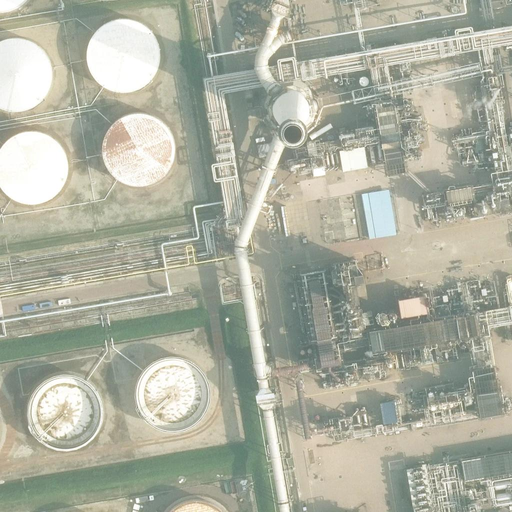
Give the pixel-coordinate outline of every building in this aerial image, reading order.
[(0,0),(0,10),(5,10),(12,8),(18,5),(21,3),(24,0),(0,0)] [(511,0),(482,0),(484,10),(511,5),(511,0)] [(159,54),(158,47),(156,40),(154,35),(149,28),(144,24),(140,22),(137,20),(130,18),(126,17),(122,17),(116,17),(109,19),(104,21),(101,23),(96,27),(92,32),(88,39),(86,46),(85,53),(85,56),(86,61),(87,67),(91,74),(95,79),(100,84),(106,87),(110,89),(114,90),(122,91),(130,90),(133,89),(137,87),(143,84),(145,82),(148,79),(153,74),(156,68),(158,61),(159,54)] [(51,75),(51,74),(50,68),(48,61),(45,55),(43,52),(41,49),(39,47),(35,44),(29,41),(25,39),(22,38),(16,38),(9,38),(3,39),(0,40),(0,108),(2,109),(6,110),(13,111),(20,111),(27,109),(33,105),(36,104),(40,100),(44,95),(48,88),(50,82),(51,75)] [(309,127),(308,89),(276,90),(277,127),(309,127)] [(380,125),(335,132),(341,171),(384,164),(385,173),(406,170),(396,97),(376,100),(380,125)] [(173,147),(173,146),(173,139),(170,132),(167,126),(163,121),(158,117),(153,113),(145,111),(138,110),(132,110),(128,111),(124,113),(118,116),(112,121),(107,126),(104,132),(102,139),(101,145),(102,152),(104,159),(107,165),(111,171),(114,174),(117,176),(123,179),(129,181),(135,182),(142,182),(150,180),(154,178),(156,177),(162,172),(167,166),(170,161),(173,154),(173,147)] [(68,166),(68,162),(67,158),(65,151),(62,146),(60,142),(57,140),(52,135),(46,132),(39,130),(32,129),(25,129),(21,130),(17,131),(14,133),(10,135),(5,140),(0,146),(0,145),(0,185),(4,191),(10,196),(15,199),(22,201),(30,203),(37,202),(44,200),(50,197),(54,194),(57,192),(61,187),(65,181),(67,173),(68,166)] [(470,183),(442,187),(444,202),(472,198),(470,183)] [(390,189),(362,193),(370,239),(397,234),(390,189)] [(347,263),(296,273),(314,371),(329,369),(331,384),(388,373),(383,349),(435,340),(439,360),(456,357),(452,336),(488,330),(488,326),(511,321),(511,305),(483,310),(478,281),(446,286),(451,313),(426,317),(422,295),(399,300),(403,323),(360,330),(347,263)] [(210,391),(210,390),(209,383),(207,377),(204,370),(199,364),(195,360),(188,356),(184,355),(180,354),(173,353),(165,354),(161,355),(157,356),(151,360),(146,364),(142,370),(138,377),(136,383),(136,391),(136,394),(137,398),(139,405),(141,408),(143,412),(147,417),(151,420),(153,421),(160,425),(167,427),(173,427),(177,427),(181,426),(187,424),(190,423),(194,421),(199,417),(203,412),(207,405),(209,398),(210,391)] [(494,365),(471,368),(478,413),(501,410),(494,365)] [(102,408),(101,401),(99,395),(96,388),(92,383),(86,378),(81,375),(74,373),(67,371),(60,372),(55,373),(52,374),(46,377),(41,381),(36,386),(33,392),(31,396),(30,400),(29,407),(30,415),(32,421),(35,428),(39,433),(45,438),(51,441),(57,443),(62,444),(65,444),(71,444),(75,443),(80,441),(86,438),(91,433),(96,428),(99,422),(101,415),(102,408)] [(457,382),(421,387),(424,408),(460,403),(457,382)] [(394,400),(381,402),(384,423),(397,421),(394,400)] [(372,434),(369,410),(319,417),(321,432),(332,431),(333,438),(372,434)] [(467,511),(462,482),(488,478),(493,504),(511,501),(511,450),(408,467),(414,511),(467,511)] [(225,511),(223,508),(218,504),(211,500),(205,498),(198,496),(191,497),(183,499),(177,502),(173,504),(170,506),(167,510),(165,511),(225,511)]
